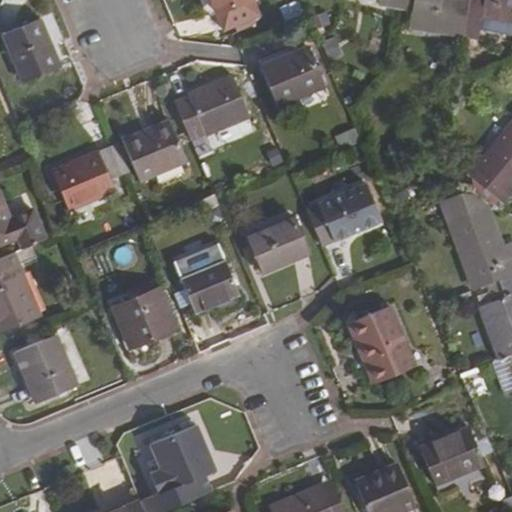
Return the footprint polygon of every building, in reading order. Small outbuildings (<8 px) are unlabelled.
[(246,0),(205,0),(211,14),(246,0)] [(255,17),(247,0),(246,0),(211,14),(218,32),(255,17)] [(378,0),(378,5),(394,9),(395,0),(378,0)] [(395,0),(394,9),(411,12),(408,29),(461,38),(467,0),(395,0)] [(511,0),(483,0),(483,2),(472,0),(467,0),(461,38),(475,41),(479,18),(511,24),(511,0)] [(57,68),(36,17),(0,32),(0,33),(19,82),(57,68)] [(322,42),(328,59),(341,55),(335,37),(322,42)] [(323,97),(303,48),(257,67),(273,108),(292,99),(296,108),(323,97)] [(243,116),(228,77),(170,100),(186,140),(243,116)] [(181,162),(165,121),(119,140),(136,180),(181,162)] [(511,185),(511,123),(467,177),(497,203),(511,185)] [(342,147),(359,141),(354,128),(337,134),(342,147)] [(111,191),(107,179),(120,174),(109,146),(50,170),(66,209),(111,191)] [(313,205),(314,208),(303,213),(316,245),(328,241),(329,243),(378,223),(361,185),(313,205)] [(450,222),(478,211),(473,197),(466,194),(443,202),(450,222)] [(6,221),(0,206),(0,243),(13,238),(6,221)] [(465,274),(490,265),(497,282),(511,276),(511,243),(499,248),(485,209),(450,222),(448,222),(465,274)] [(29,212),(6,221),(13,238),(17,249),(26,245),(41,240),(29,212)] [(304,254),(290,219),(244,238),(258,274),(304,254)] [(32,258),(26,245),(17,249),(0,255),(0,331),(35,317),(14,266),(32,258)] [(232,296),(218,261),(177,277),(192,312),(232,296)] [(490,265),(465,274),(472,291),(497,282),(490,265)] [(488,304),(478,308),(498,360),(507,357),(511,355),(511,276),(497,282),(502,299),(488,304)] [(169,329),(154,291),(110,309),(125,347),(169,329)] [(485,295),(474,299),(478,308),(488,304),(485,295)] [(410,367),(386,308),(344,325),(369,385),(410,367)] [(72,386),(51,336),(11,353),(32,402),(72,386)] [(511,355),(507,357),(511,369),(497,374),(504,394),(511,391),(511,355)] [(497,374),(511,369),(507,357),(498,360),(493,362),(477,368),(478,372),(494,366),(497,374)] [(136,504),(139,511),(160,511),(207,493),(201,478),(211,474),(192,428),(145,447),(156,472),(145,476),(154,496),(136,504)] [(480,465),(465,428),(416,449),(432,485),(480,465)] [(397,511),(412,506),(395,466),(351,483),(362,511),(397,511)] [(322,505),(334,499),(326,481),(314,485),(316,489),(322,505)] [(339,511),(334,499),(322,505),(316,489),(264,509),(265,511),(339,511)]
